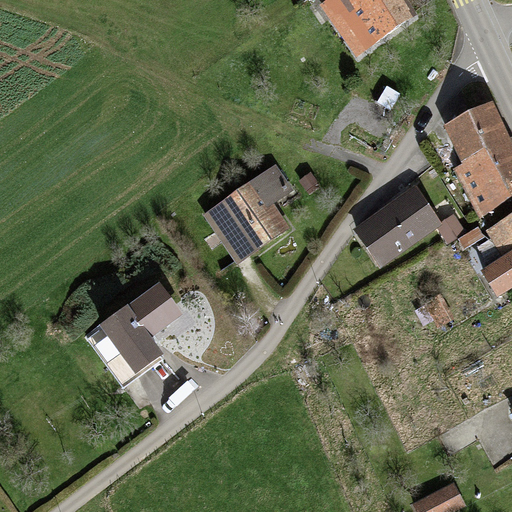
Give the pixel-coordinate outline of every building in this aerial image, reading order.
[(399,0),(323,0),(352,51),(410,19),(399,0)] [(511,163),(481,110),(442,133),(463,169),(455,174),(479,215),(511,195),(511,163)] [(275,176),(207,224),(237,266),(289,229),(274,208),(290,197),(275,176)] [(408,192),(355,229),(380,264),(433,228),(408,192)] [(502,255),(481,267),(495,292),(511,282),(511,218),(489,232),(502,255)] [(159,280),(98,325),(133,373),(161,352),(150,338),(183,314),(159,280)] [(451,486),(415,504),(419,511),(451,511),(461,507),(451,486)]
